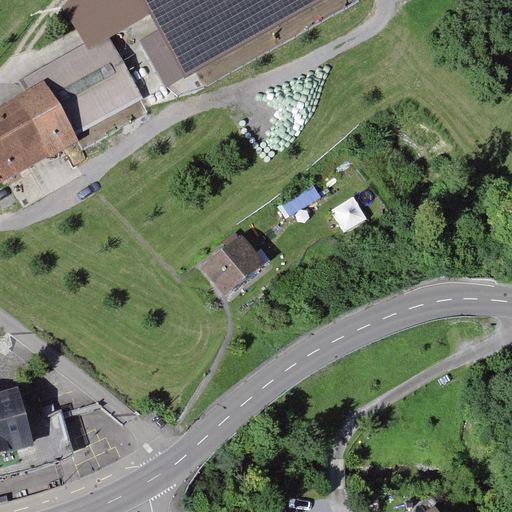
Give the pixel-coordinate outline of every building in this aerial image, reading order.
[(115,46),(149,26),(186,85),(336,0),(154,0),(142,7),(138,0),(69,0),(61,5),(84,49),(21,83),(28,97),(0,113),(0,191),(80,150),(75,140),(144,100),(115,46)] [(203,271),(229,303),(271,271),(246,239),(203,271)] [(38,391),(0,400),(0,479),(72,458),(62,410),(45,419),(38,391)] [(385,440),(406,426),(396,409),(361,432),(343,457),(355,464),(370,440),(380,433),(385,440)] [(283,511),(303,511),(301,502),(282,507),(283,511)]
